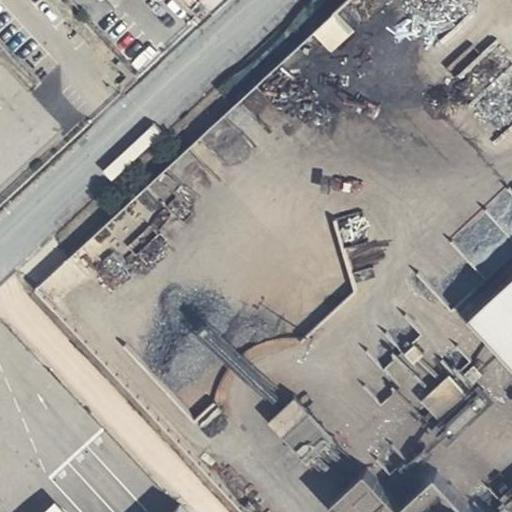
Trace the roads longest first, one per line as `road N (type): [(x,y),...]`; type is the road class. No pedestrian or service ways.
road 1 (unknown): [(435,219),(430,245),(263,420),(275,460),(317,511)]
road 2 (unclassified): [(0,249),(274,0)]
